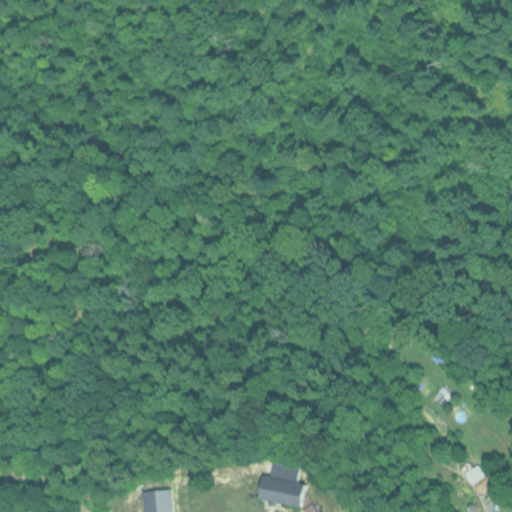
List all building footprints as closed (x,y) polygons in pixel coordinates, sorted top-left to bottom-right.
[(22,249),(28,265),(37,262),(32,246),(22,249)] [(499,482),(479,462),(465,475),(485,496),(499,482)] [(306,506),(310,482),(266,475),(263,499),(306,506)] [(145,511),(172,511),(172,488),(145,489),(145,511)] [(309,511),(322,511),(325,511),(319,501),(307,508),(309,511)]
